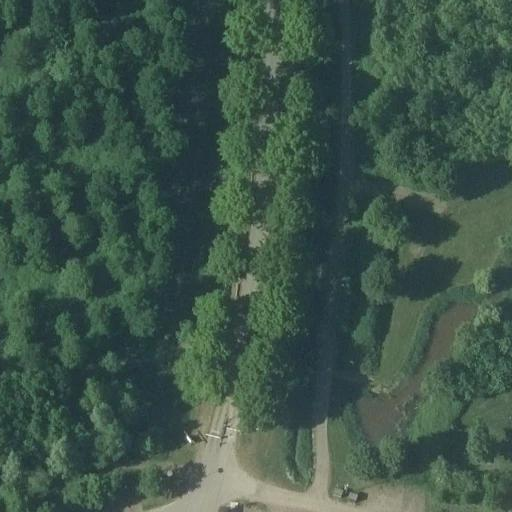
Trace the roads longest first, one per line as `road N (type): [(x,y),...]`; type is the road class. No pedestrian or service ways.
road 1 (unclassified): [(200,511),(252,279),(269,0)]
road 2 (track): [(342,0),(342,187),(318,508)]
